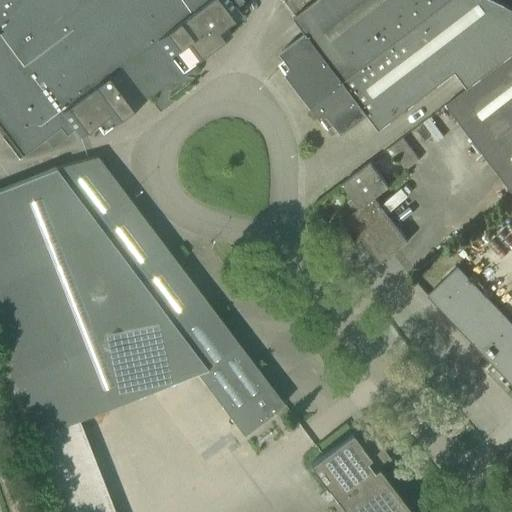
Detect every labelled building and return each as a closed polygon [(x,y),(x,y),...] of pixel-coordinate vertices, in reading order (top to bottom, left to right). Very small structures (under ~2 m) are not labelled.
[(0,0),(0,131),(19,157),(44,138),(51,146),(74,128),(80,136),(96,124),(102,132),(159,89),(232,34),(225,26),(241,14),(235,6),(243,0),(242,0),(0,0)] [(287,74),(312,106),(451,0),(318,0),(295,18),(307,34),(282,53),(294,69),(287,74)] [(511,54),(511,8),(495,0),(451,0),(312,106),(322,120),(329,115),(343,133),(368,114),(380,130),(457,72),(468,87),(511,54)] [(511,54),(468,87),(447,105),(511,190),(511,54)] [(407,171),(420,161),(403,138),(390,148),(407,171)] [(197,372),(244,434),(284,404),(159,238),(96,156),(55,168),(0,189),(0,359),(31,438),(197,372)] [(371,162),(343,184),(361,208),(376,197),(389,186),(371,162)] [(361,208),(342,222),(350,232),(355,228),(381,262),(409,242),(376,197),(361,208)] [(511,322),(458,267),(428,296),(511,384),(511,322)] [(412,511),(378,467),(373,471),(366,461),(370,457),(352,433),(310,465),(311,467),(310,467),(327,488),(345,511),(412,511)]
